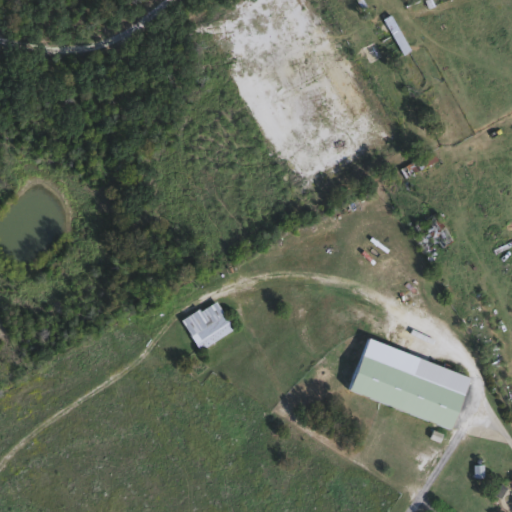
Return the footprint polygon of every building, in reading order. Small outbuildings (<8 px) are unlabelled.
[(371,104),(353,115),(330,76),(344,68),(353,82),(357,80),(371,104)] [(269,111),(256,85),(273,76),(286,103),(269,111)] [(409,175),(403,166),(429,150),(435,159),(409,175)] [(450,242),(421,256),(405,225),(434,211),(450,242)] [(196,349),(178,320),(213,298),(231,328),(196,349)] [(466,375),(447,427),(344,390),(363,338),(466,375)]
